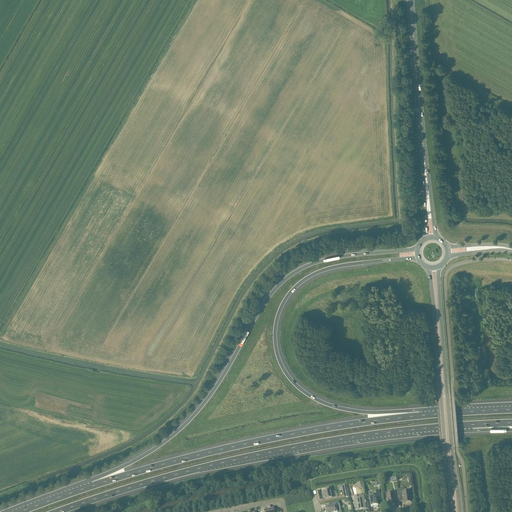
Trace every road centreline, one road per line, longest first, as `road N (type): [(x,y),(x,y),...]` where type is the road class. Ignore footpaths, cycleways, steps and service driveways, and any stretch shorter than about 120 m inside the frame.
road 1 (motorway): [(419,247),(320,260),(290,275),(188,420),(89,486)]
road 2 (motorway): [(56,511),(274,451),(472,424)]
road 3 (motorway): [(421,415),(353,411),(301,391),(284,370),(274,334),(284,301),(315,273),(420,260)]
road 4 (motorway): [(421,415),(272,438),(89,486)]
road 5 (primary): [(460,511),(441,265)]
road 6 (primary): [(427,266),(450,511)]
road 7 (primary): [(422,144),(410,0)]
